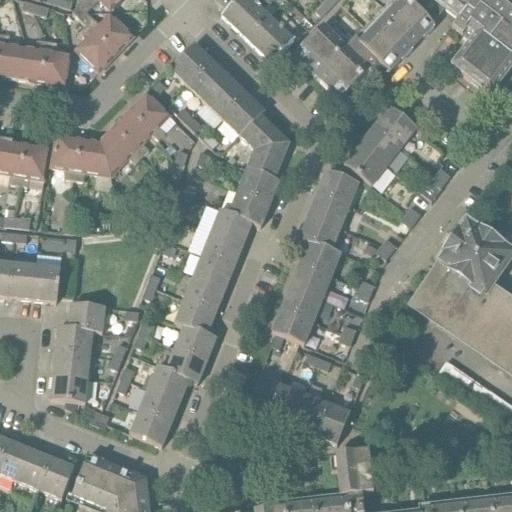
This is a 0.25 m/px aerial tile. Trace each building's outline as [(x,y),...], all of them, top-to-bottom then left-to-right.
[(47,0),(46,6),(58,10),(61,1),(59,0),(47,0)] [(78,24),(86,17),(97,5),(108,15),(122,0),(88,0),(85,3),(72,17),(78,24)] [(240,0),(221,20),(234,33),(265,1),(263,0),(253,0),(250,4),(245,0),(240,0)] [(431,28),(433,27),(444,12),(458,23),(452,31),(469,44),(449,69),(490,100),(511,72),(511,0),(403,0),(403,1),(402,0),(401,0),(358,45),(354,42),(349,47),(346,50),(323,28),(293,60),(339,105),(368,75),(377,83),(386,74),(388,76),(433,30),(431,28)] [(327,0),(323,5),(330,12),(339,3),(335,0),(327,0)] [(58,10),(71,13),(73,4),(61,1),(58,10)] [(234,33),(246,44),(269,20),(263,14),(270,6),(265,1),(234,33)] [(21,15),(34,18),(36,9),(24,5),(21,15)] [(314,15),(321,22),(330,12),(323,5),(314,15)] [(34,18),(46,22),(49,12),(36,9),(34,18)] [(292,10),(287,15),(293,21),(299,14),(293,9),(292,10)] [(299,14),(293,21),(298,27),(305,20),(299,14)] [(90,36),(115,60),(132,41),(108,18),(98,28),(86,17),(78,24),(90,36)] [(246,44),(258,56),(289,24),(283,19),(276,27),(269,20),(246,44)] [(289,24),(258,56),(271,68),(294,44),(287,38),(295,30),(289,24)] [(98,77),(115,60),(90,36),(74,53),(98,77)] [(0,81),(17,84),(22,51),(8,49),(9,40),(0,38),(0,81)] [(17,84),(41,88),(47,46),(37,44),(35,53),(22,51),(17,84)] [(41,88),(65,91),(70,58),(55,56),(57,48),(47,46),(41,88)] [(169,74),(187,91),(211,66),(193,49),(169,74)] [(191,95),(204,108),(228,83),(211,66),(187,91),(191,95)] [(204,108),(221,125),(246,100),(228,83),(204,108)] [(150,93),(156,100),(166,91),(159,84),(150,93)] [(128,117),(152,140),(158,145),(165,138),(160,132),(170,122),(146,98),(128,117)] [(238,141),(260,121),(264,117),(246,100),(221,125),(238,141)] [(373,131),(400,152),(416,133),(389,112),(373,131)] [(185,128),(192,121),(183,113),(176,120),(185,128)] [(143,149),(152,140),(128,117),(112,133),(142,162),(149,155),(143,149)] [(194,137),(200,130),(192,121),(185,128),(194,137)] [(252,156),(288,148),(260,121),(238,141),(252,156)] [(386,171),(400,152),(373,131),(359,150),(386,171)] [(135,169),(142,162),(112,133),(98,147),(110,183),(129,164),(135,169)] [(211,154),(218,147),(209,138),(202,145),(211,154)] [(63,183),(73,185),(79,144),(55,140),(50,173),(65,176),(63,183)] [(84,179),(110,183),(98,147),(79,144),(73,185),(83,187),(84,179)] [(8,189),(19,191),(26,150),(1,146),(0,150),(0,179),(9,181),(8,189)] [(246,173),(274,184),(288,148),(252,156),(246,173)] [(26,150),(19,191),(27,192),(29,184),(43,186),(49,154),(26,150)] [(370,191),(386,171),(359,150),(343,170),(370,191)] [(174,167),(183,170),(187,158),(178,155),(174,167)] [(196,168),(204,172),(209,160),(200,156),(196,168)] [(170,180),(179,182),(183,170),(174,167),(170,180)] [(435,179),(445,187),(451,181),(440,172),(435,179)] [(236,196),(269,209),(278,186),(274,184),(246,173),(236,196)] [(316,199),(349,212),(358,189),(326,175),(316,199)] [(431,206),(440,194),(445,187),(435,179),(429,186),(426,184),(418,195),(431,206)] [(183,200),(191,204),(196,192),(187,189),(183,200)] [(228,218),(251,229),(260,232),(269,209),(236,196),(228,218)] [(307,221),(340,234),(349,212),(316,199),(307,221)] [(178,212),(187,215),(191,204),(183,200),(178,212)] [(162,218),(170,214),(164,202),(155,207),(162,218)] [(405,218),(416,227),(421,220),(410,212),(405,218)] [(210,237),(242,250),(251,229),(228,218),(219,214),(210,237)] [(411,233),(416,227),(405,218),(399,225),(411,233)] [(4,231),(16,232),(17,223),(5,221),(4,231)] [(307,248),(332,255),(340,234),(307,221),(298,244),(307,248)] [(511,383),(511,304),(493,292),(511,264),(511,254),(464,222),(433,267),(435,269),(406,311),(511,383)] [(16,232),(29,233),(30,224),(17,223),(16,232)] [(62,237),(74,238),(75,229),(63,227),(62,237)] [(74,238),(87,239),(88,230),(75,229),(74,238)] [(164,245),(173,249),(178,237),(169,234),(164,245)] [(1,245),(13,246),(14,237),(2,236),(1,245)] [(13,246),(26,248),(27,239),(14,237),(13,246)] [(201,260),(233,273),(242,250),(210,237),(201,260)] [(66,256),(76,257),(77,244),(67,243),(66,256)] [(391,258),(396,252),(386,243),(380,250),(391,258)] [(160,257),(169,261),(173,249),(164,245),(160,257)] [(298,269),(331,282),(340,259),(332,255),(307,248),(298,269)] [(385,265),(391,258),(380,250),(375,257),(385,265)] [(192,282),(224,295),(233,273),(201,260),(192,282)] [(0,301),(8,302),(11,268),(0,266),(0,301)] [(8,302),(32,305),(36,270),(11,268),(8,302)] [(289,292),(322,305),(328,292),(337,295),(341,286),(331,282),(298,269),(289,292)] [(36,270),(32,305),(56,307),(60,273),(36,270)] [(146,290),(155,294),(160,282),(151,279),(146,290)] [(183,304),(215,317),(224,295),(192,282),(183,304)] [(359,293),(372,299),(375,291),(362,285),(359,293)] [(142,302),(151,306),(155,294),(146,290),(142,302)] [(281,314),(313,327),(322,305),(289,292),(281,314)] [(356,301),(369,307),(372,299),(359,293),(356,301)] [(182,332),(207,339),(215,317),(183,304),(173,328),(182,332)] [(68,333),(93,338),(102,339),(105,313),(70,309),(68,333)] [(313,327),(281,314),(272,337),(276,339),(284,342),(304,350),(313,327)] [(125,324),(137,326),(138,316),(126,315),(125,324)] [(138,339),(147,343),(152,331),(143,328),(138,339)] [(340,338),(353,343),(356,335),(343,330),(340,338)] [(56,357),(90,360),(93,338),(68,333),(58,332),(56,357)] [(173,352),(207,366),(216,343),(207,339),(182,332),(173,352)] [(337,346),(350,351),(353,343),(340,338),(337,346)] [(133,351),(142,355),(147,343),(138,339),(133,351)] [(284,342),(276,339),(273,346),(271,351),(279,354),(284,342)] [(113,360),(122,364),(127,352),(118,348),(113,360)] [(165,374),(188,386),(197,390),(207,366),(173,352),(165,374)] [(53,380),(88,384),(90,360),(56,357),(53,380)] [(304,367),(316,371),(319,362),(308,358),(304,367)] [(109,372),(118,376),(122,364),(113,360),(109,372)] [(316,371),(327,376),(331,367),(319,362),(316,371)] [(476,403),(485,388),(447,364),(438,378),(476,403)] [(147,395),(180,408),(188,386),(165,374),(157,371),(153,381),(147,378),(142,392),(148,394),(147,395)] [(120,383),(130,387),(134,375),(125,372),(120,383)] [(352,390),(359,393),(364,381),(357,378),(352,390)] [(88,384),(53,380),(51,405),(85,409),(88,384)] [(246,413),(269,422),(281,390),(259,381),(246,413)] [(116,395),(125,399),(130,387),(120,383),(116,395)] [(269,422),(291,431),(304,399),(281,390),(269,422)] [(139,417),(171,429),(180,408),(147,395),(143,405),(137,403),(133,414),(139,417)] [(291,431),(313,440),(326,408),(304,399),(291,431)] [(326,408),(313,440),(337,450),(350,417),(326,408)] [(88,427),(96,430),(101,418),(93,415),(88,427)] [(171,429),(139,417),(129,440),(162,453),(171,429)] [(101,418),(96,430),(104,434),(106,430),(109,421),(101,418)] [(0,458),(0,480),(13,486),(27,453),(6,445),(0,458)] [(13,486),(35,495),(48,462),(27,453),(13,486)] [(362,511),(361,497),(372,496),(368,454),(335,458),(340,505),(348,504),(348,511),(362,511)] [(148,511),(148,510),(145,484),(122,474),(103,467),(87,460),(72,499),(69,498),(67,503),(86,511),(88,511),(148,511)] [(48,462),(35,495),(61,505),(74,472),(48,462)]
